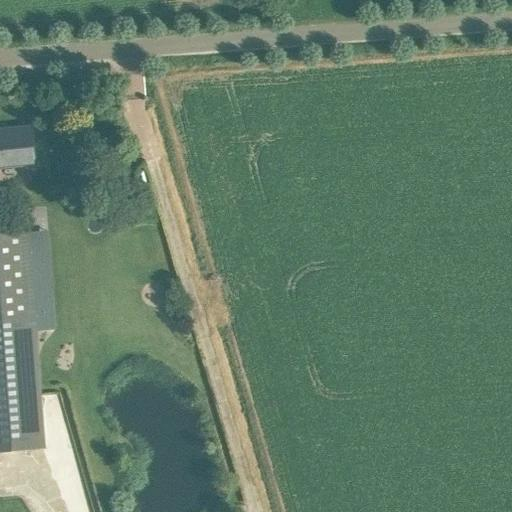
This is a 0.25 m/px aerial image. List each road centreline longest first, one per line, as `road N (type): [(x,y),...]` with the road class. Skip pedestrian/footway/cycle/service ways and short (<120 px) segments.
road 1 (unclassified): [(0,58),(511,20)]
road 2 (track): [(255,511),(154,170)]
